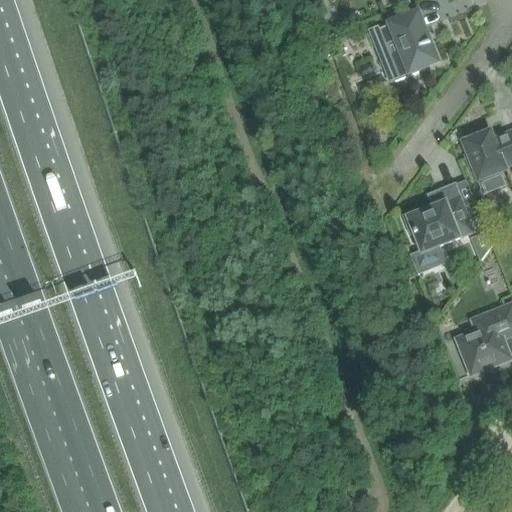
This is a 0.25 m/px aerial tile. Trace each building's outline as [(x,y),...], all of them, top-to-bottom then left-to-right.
[(431,45),(419,14),(390,26),(403,57),(395,61),(403,81),(426,72),(425,69),(441,62),(434,44),(431,45)] [(511,164),(511,134),(494,141),(491,134),(486,136),(485,133),(469,139),(470,142),(465,144),(469,156),(466,157),(472,172),(475,170),(480,182),(506,171),(504,168),(511,164)] [(420,211),(405,218),(412,235),(413,235),(415,234),(422,251),(411,256),(419,276),(447,265),(440,248),(449,244),(460,240),(475,234),(466,212),(456,186),(443,192),(440,193),(442,196),(431,200),(433,206),(435,209),(422,214),(420,211)] [(481,236),(471,240),(480,262),(481,263),(493,247),(482,219),(475,221),(481,236)] [(472,376),(511,360),(503,340),(511,336),(511,306),(474,322),(478,333),(458,341),(472,376)]
